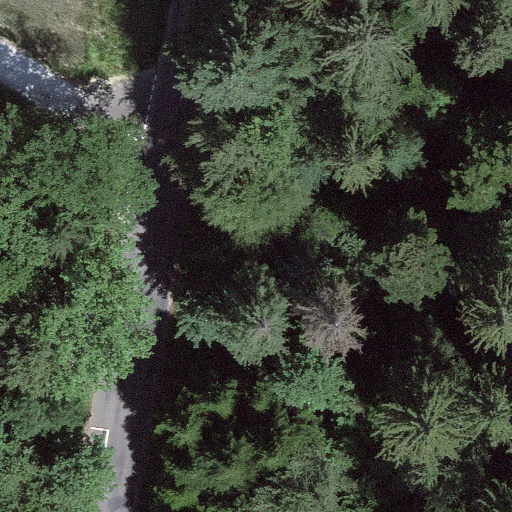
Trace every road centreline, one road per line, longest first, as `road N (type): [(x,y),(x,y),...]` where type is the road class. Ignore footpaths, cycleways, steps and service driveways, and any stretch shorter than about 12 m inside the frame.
road 1 (unclassified): [(112,511),(196,0)]
road 2 (track): [(0,39),(180,79)]
